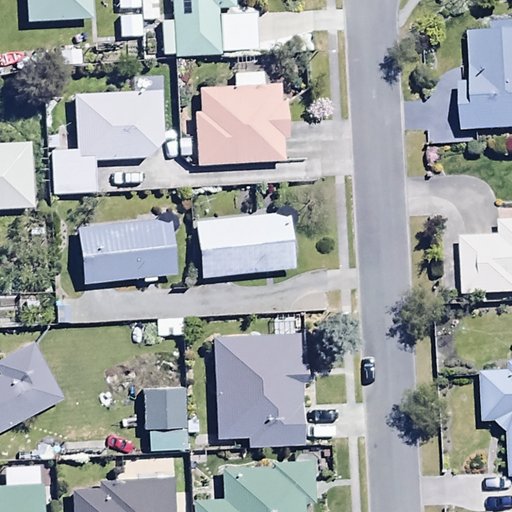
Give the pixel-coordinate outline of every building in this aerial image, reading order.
[(24,0),(26,28),(92,25),(90,0),(24,0)] [(157,0),(140,0),(141,25),(158,24),(157,0)] [(171,0),(173,25),(161,26),(163,60),(174,60),(174,63),(220,61),(218,13),(234,12),(233,0),(171,0)] [(471,86),(460,87),(463,136),(511,133),(511,26),(492,28),(493,36),(469,38),(471,86)] [(200,117),(194,117),(197,171),(284,167),(283,144),(289,144),(287,105),(282,105),(281,89),(263,90),(263,78),(219,80),(220,94),(199,95),(200,117)] [(134,97),(73,101),(75,154),(50,156),(53,203),(97,200),(95,165),(165,161),(159,79),(133,81),(134,97)] [(0,215),(35,214),(33,149),(0,150),(0,215)] [(289,216),(194,226),(201,284),(296,274),(289,216)] [(76,232),(82,290),(176,280),(169,222),(76,232)] [(511,225),(501,226),(501,241),(462,241),(463,299),(511,298),(511,225)] [(274,339),(212,342),(216,446),(248,445),(248,453),(304,451),(302,388),(307,388),(306,369),(299,370),(297,320),(273,321),(274,339)] [(156,323),(156,341),(184,341),(184,323),(156,323)] [(0,435),(62,403),(34,350),(0,367),(0,435)] [(510,376),(481,377),(483,428),(498,428),(509,438),(511,482),(511,365),(510,366),(510,376)] [(148,436),(149,457),(185,456),(184,395),(142,396),(143,436),(148,436)] [(223,505),(194,506),(194,511),(305,511),(305,509),(314,509),(312,467),(272,469),(272,473),(222,475),(223,505)] [(99,495),(73,496),(73,511),(171,511),(170,486),(99,488),(99,495)] [(0,511),(42,511),(41,489),(0,492),(0,511)]
